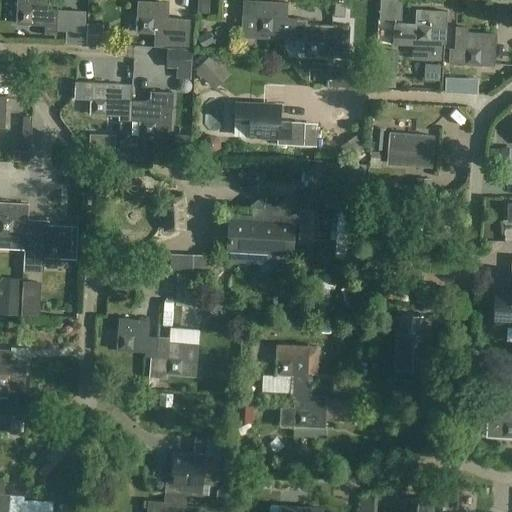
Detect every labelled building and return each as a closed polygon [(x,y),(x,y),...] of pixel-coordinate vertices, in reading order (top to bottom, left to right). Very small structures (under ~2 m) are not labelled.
[(19,0),(18,24),(46,25),(46,30),(58,31),(59,10),(48,10),(48,0),(19,0)] [(198,0),(198,13),(210,14),(210,0),(198,0)] [(306,55),(336,57),(349,57),(350,26),(309,25),(309,19),(287,18),(288,3),(243,1),(242,17),(258,18),(257,32),(285,34),(285,39),(307,40),(306,55)] [(138,32),(156,33),(156,46),(189,47),(191,19),(168,18),(169,3),(140,2),(138,32)] [(444,60),(445,42),(446,43),(447,12),(418,10),(416,58),(444,60)] [(468,28),(456,28),(455,48),(466,49),(465,64),(495,65),(496,35),(468,33),(468,28)] [(93,33),(93,55),(111,55),(111,33),(93,33)] [(379,50),(378,71),(379,71),(378,86),(395,87),(396,72),(397,72),(398,51),(379,50)] [(196,69),(214,88),(225,78),(217,69),(222,65),(212,55),(196,69)] [(424,80),(439,81),(440,65),(425,64),(424,80)] [(120,121),(132,121),(132,100),(122,100),(123,86),(124,86),(124,85),(95,83),(94,83),(77,83),(77,98),(93,99),(92,113),(91,113),(91,114),(120,115),(120,121)] [(153,92),(152,106),(144,106),(144,101),(132,100),(132,121),(142,121),(141,135),(140,135),(140,137),(170,138),(170,139),(171,139),(172,108),(173,109),(174,93),(153,92)] [(181,118),(193,120),(197,98),(184,96),(181,118)] [(278,142),(290,142),(316,144),(316,128),(305,127),(305,123),(281,121),(282,106),(254,105),(254,98),(228,97),(227,120),(251,120),(250,136),(279,137),(278,142)] [(390,133),(387,163),(431,167),(434,136),(390,133)] [(29,143),(13,143),(13,161),(29,162),(29,143)] [(186,229),(185,196),(162,196),(163,230),(186,229)] [(26,241),(32,241),(31,251),(47,252),(47,257),(77,258),(78,227),(50,226),(50,221),(28,220),(29,205),(0,203),(0,234),(26,235),(26,241)] [(349,212),(337,212),(335,255),(347,256),(349,212)] [(294,251),(296,222),(230,219),(229,247),(294,251)] [(203,272),(203,254),(171,253),(171,272),(203,272)] [(511,289),(511,296),(497,295),(495,325),(511,325),(511,289)] [(399,369),(430,371),(432,339),(422,338),(424,313),(404,312),(399,369)] [(147,357),(151,357),(149,376),(167,377),(167,374),(196,376),(199,345),(171,343),(171,338),(149,336),(151,321),(121,319),(119,349),(147,352),(147,357)] [(297,397),(297,405),(280,404),(279,425),(326,427),(328,398),(313,397),(314,375),(308,375),(310,347),(279,345),(278,375),(293,375),(292,397),(297,397)] [(0,389),(26,391),(27,361),(12,360),(13,350),(0,349),(0,389)] [(511,437),(511,397),(506,397),(505,407),(490,407),(489,436),(511,437)] [(335,410),(335,428),(362,429),(362,411),(335,410)] [(205,438),(204,453),(227,454),(228,439),(205,438)] [(168,482),(167,493),(188,495),(188,485),(204,486),(206,457),(176,454),(173,482),(168,482)] [(1,511),(13,511),(14,496),(4,495),(5,480),(0,479),(0,510),(2,511),(1,511)] [(187,506),(188,495),(167,493),(166,503),(151,502),(150,511),(211,511),(212,508),(187,506)] [(26,496),(14,496),(13,511),(53,511),(54,503),(25,501),(26,496)] [(405,499),(404,511),(384,510),(383,511),(433,511),(434,501),(405,499)]
